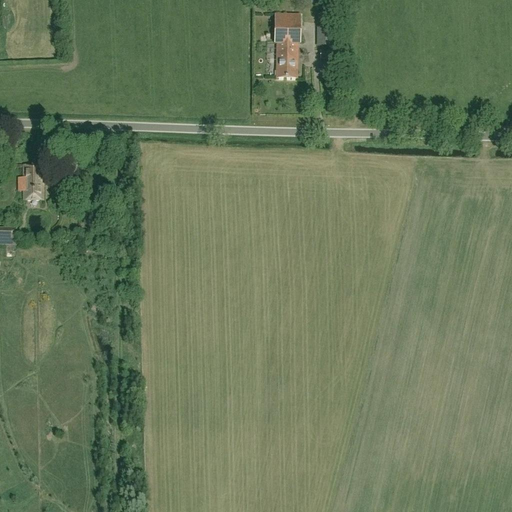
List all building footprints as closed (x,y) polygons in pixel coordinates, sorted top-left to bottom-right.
[(297,45),(300,45),(300,16),(275,16),(275,45),(277,45),(277,80),(297,80),(297,45)] [(319,17),(319,23),(317,23),(317,48),(334,48),(334,22),(331,22),(331,17),(319,17)] [(334,60),(334,51),(321,51),(321,60),(334,60)] [(24,202),(44,202),(43,167),(24,167),(24,202)] [(0,246),(18,247),(18,230),(0,229),(0,246)]
